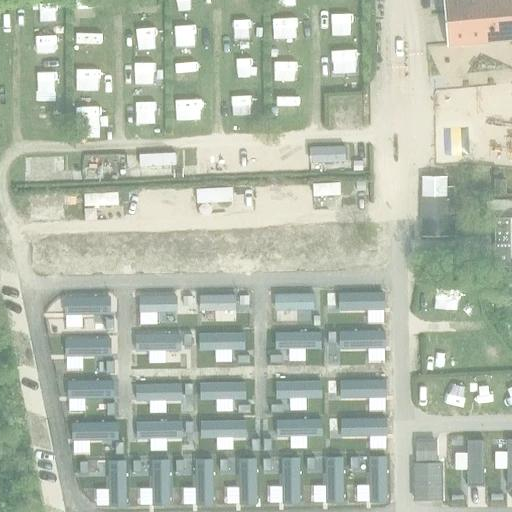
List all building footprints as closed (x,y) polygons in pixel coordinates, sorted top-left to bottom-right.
[(511,0),(442,0),(447,45),(511,39),(511,0)] [(510,253),(509,210),(492,210),(492,253),(510,253)] [(464,255),(463,211),(446,211),(446,255),(464,255)] [(383,294),(337,294),(337,312),(383,312),(383,294)] [(462,335),(461,294),(443,295),(444,336),(462,335)] [(504,334),(503,294),(485,294),(486,335),(504,334)] [(313,296),(274,296),(274,312),(313,312),(313,296)] [(234,312),(234,297),(201,297),(201,312),(234,312)] [(110,298),(64,298),(64,316),(110,316),(110,298)] [(175,298),(138,299),(138,314),(176,314),(175,298)] [(320,333),(274,333),(274,351),(321,351),(320,333)] [(384,333),(338,334),(338,351),(384,351),(384,333)] [(245,335),(198,335),(198,352),(245,352),(245,335)] [(180,336),(135,337),(135,353),(180,353),(180,336)] [(109,339),(63,340),(63,358),(110,357),(109,339)] [(505,396),(505,355),(487,355),(487,396),(505,396)] [(463,397),(463,356),(445,356),(445,397),(463,397)] [(386,381),(339,381),(339,399),(386,399),(386,381)] [(113,382),(67,382),(67,400),(113,400),(113,382)] [(321,383),(275,383),(275,401),(321,401),(321,383)] [(244,384),(198,384),(198,402),(244,402),(244,384)] [(180,386),(136,386),(137,403),(180,403),(180,386)] [(321,421),(275,421),(275,439),(322,439),(321,421)] [(385,421),(339,421),(339,439),(386,438),(385,421)] [(246,422),(200,423),(200,440),(246,440),(246,422)] [(116,424),(70,425),(70,443),(117,442),(116,424)] [(181,424),(135,425),(135,443),(181,442),(181,424)] [(435,463),(435,440),(417,441),(417,463),(414,463),(414,499),(441,499),(440,463),(435,463)] [(483,443),(468,443),(467,488),(482,489),(483,443)] [(299,460),(281,460),(282,507),(299,507),(299,460)] [(342,460),(324,460),(325,507),(343,507),(342,460)] [(387,460),(369,460),(370,507),(387,506),(387,460)] [(170,461),(152,461),(153,508),(170,508),(170,461)] [(256,461),(239,461),(239,508),(257,508),(256,461)] [(126,462),(108,463),(108,509),(126,509),(126,462)] [(213,462),(195,462),(196,509),(213,509),(213,462)]
